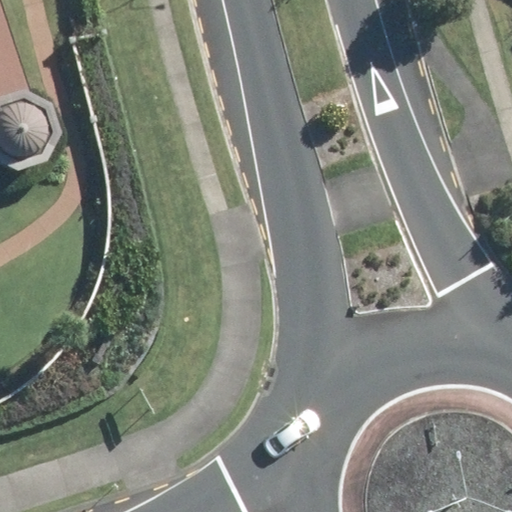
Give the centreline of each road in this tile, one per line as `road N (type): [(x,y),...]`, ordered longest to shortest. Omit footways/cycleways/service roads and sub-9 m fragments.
road 1 (secondary): [(322,401),(312,263),(254,0)]
road 2 (secondary): [(362,0),(422,181),(489,344)]
road 3 (secondary): [(322,401),(383,355),(420,345),(489,344)]
road 4 (secondary): [(181,511),(295,453)]
